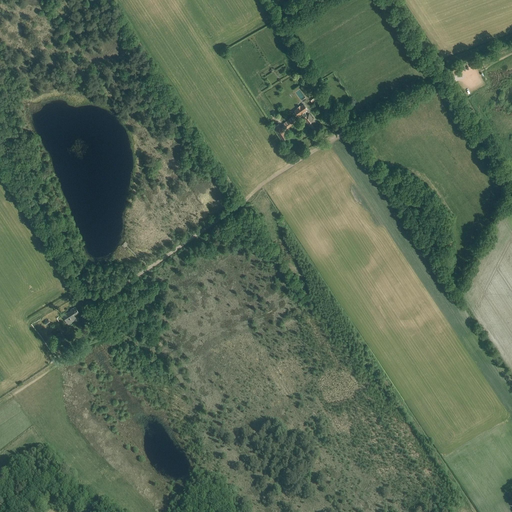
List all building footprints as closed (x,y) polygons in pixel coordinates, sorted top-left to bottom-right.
[(310,125),(313,129),(316,127),(316,126),(317,125),(309,114),(306,115),(304,112),(307,109),(303,104),(300,106),(300,105),(297,108),(294,111),(298,116),(301,114),(303,117),(303,118),(309,126),(310,125)] [(292,117),(286,121),(282,124),(286,129),(296,122),(292,117)] [(287,138),(278,124),(273,128),(282,142),(284,141),(284,142),(287,141),(286,139),(287,138)] [(297,133),(301,135),(306,128),(301,125),(297,133)] [(74,315),(78,312),(75,307),(70,310),(67,313),(67,312),(62,315),(68,324),(76,319),(74,315)]
